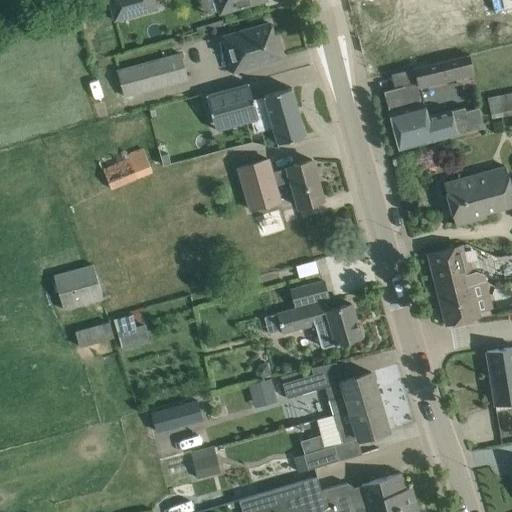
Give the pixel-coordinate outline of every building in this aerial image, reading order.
[(107,0),(113,21),(157,9),(155,0),(107,0)] [(216,0),(220,13),(264,0),(216,0)] [(418,0),(393,0),(395,5),(368,11),(373,35),(415,25),(410,2),(418,0)] [(224,37),(233,71),(283,57),(276,35),(273,36),(270,23),(224,37)] [(415,25),(373,35),(378,58),(406,52),(408,62),(434,57),(431,46),(421,49),(415,25)] [(159,59),(117,72),(124,98),(188,80),(180,53),(159,59)] [(419,81),(418,82),(421,91),(475,77),(470,55),(424,66),(428,82),(420,84),(419,81)] [(428,117),(421,91),(418,82),(384,91),(399,149),(483,127),(478,107),(466,110),(465,107),(428,117)] [(248,83),(206,95),(212,117),(231,111),(235,125),(251,120),(255,132),(272,126),(277,143),(305,134),(291,87),(264,95),(264,96),(264,98),(253,101),(248,83)] [(511,115),(511,92),(487,97),(492,119),(511,115)] [(142,148),(126,155),(136,179),(151,173),(142,148)] [(170,163),(168,153),(160,155),(162,165),(170,163)] [(267,159),(237,168),(250,211),(280,203),(275,185),(291,181),(299,207),(323,200),(312,160),(287,167),(287,168),(271,172),(267,159)] [(511,190),(505,166),(463,178),(444,183),(456,225),(486,217),(485,213),(511,205),(511,190)] [(473,271),(470,261),(466,263),(461,245),(428,253),(437,289),(485,277),(484,274),(476,270),(473,271)] [(53,276),(63,311),(104,299),(94,264),(53,276)] [(200,283),(199,279),(195,277),(191,278),(189,281),(190,285),(194,288),(198,287),(200,283)] [(446,325),(479,317),(478,312),(472,285),(486,281),(485,277),(437,289),(446,325)] [(295,308),(276,314),(281,331),(282,334),(316,324),(323,348),(336,344),(342,342),(361,337),(351,304),(332,309),(327,311),(325,301),(330,300),(325,278),(289,288),(295,308)] [(110,322),(75,331),(79,347),(114,337),(110,322)] [(136,327),(135,327),(140,343),(148,341),(144,325),(136,327)] [(511,347),(487,351),(495,405),(511,401),(511,347)] [(258,378),(271,375),(268,363),(261,365),(257,370),(258,378)] [(280,376),(286,397),(317,389),(311,367),(280,376)] [(329,399),(333,413),(379,400),(371,372),(325,386),(329,399)] [(272,378),(248,384),(254,407),(277,401),(272,378)] [(202,421),(197,398),(166,407),(166,409),(152,413),(156,431),(171,428),(171,430),(202,421)] [(379,400),(333,413),(338,429),(342,443),(388,430),(379,400)] [(319,420),(298,425),(301,437),(321,433),(319,420)] [(192,450),(199,478),(224,472),(216,444),(192,450)] [(338,460),(334,445),(303,454),(294,457),(299,473),(308,470),(308,469),(338,460)] [(375,511),(410,502),(401,473),(362,484),(363,490),(355,492),(353,487),(347,483),(297,497),(293,485),(318,477),(318,476),(239,500),(242,511),(375,511)] [(418,511),(415,500),(410,502),(375,511),(418,511)]
